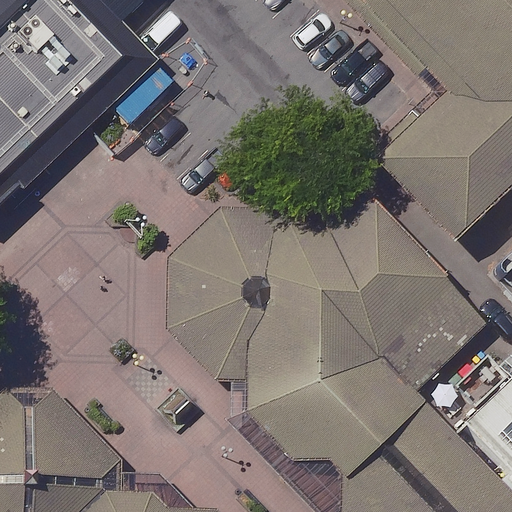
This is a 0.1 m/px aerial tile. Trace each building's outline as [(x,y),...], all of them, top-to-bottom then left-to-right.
[(0,0),(0,190),(105,93),(18,0),(0,0)] [(511,0),(302,0),(414,119),(340,188),(417,270),(491,202),(511,224),(511,0)] [(438,368),(251,180),(130,300),(128,359),(281,511),(442,511),(370,435),(438,368)] [(511,511),(511,242),(454,297),(511,359),(511,488),(486,511),(511,511)] [(191,511),(160,480),(119,479),(120,467),(52,394),(3,395),(0,398),(0,511),(191,511)]
